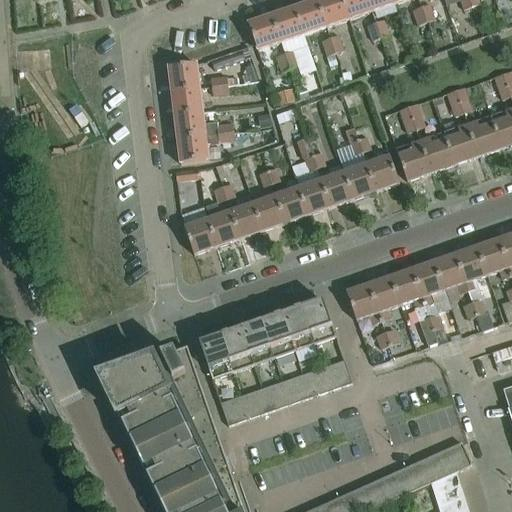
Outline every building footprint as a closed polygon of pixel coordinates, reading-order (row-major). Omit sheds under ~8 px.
[(325,31),(348,24),(339,0),(325,0),(315,3),(325,31)] [(339,0),(348,24),(372,16),(366,0),(339,0)] [(366,0),(372,16),(394,8),(391,0),(366,0)] [(458,0),(463,12),(472,9),(468,0),(458,0)] [(468,0),(472,9),(480,7),(477,0),(468,0)] [(303,39),(325,31),(315,3),(293,11),(303,39)] [(420,10),(425,25),(435,22),(430,7),(420,10)] [(417,28),(425,25),(420,10),(413,13),(417,28)] [(280,47),(303,39),(293,11),(270,19),(280,47)] [(258,54),(280,47),(270,19),(248,26),(258,54)] [(375,26),(381,41),(389,38),(384,23),(375,26)] [(372,44),(381,41),(375,26),(367,28),(372,44)] [(329,40),(335,57),(343,55),(339,38),(329,40)] [(326,59),(335,57),(329,40),(323,42),(326,59)] [(242,54),(213,64),(216,73),(245,63),(242,54)] [(284,57),(289,71),(298,68),(293,54),(284,57)] [(281,74),(289,71),(284,57),(275,61),(281,74)] [(172,96),(200,92),(197,67),(168,70),(172,96)] [(511,76),(511,74),(503,77),(510,98),(511,97),(511,76)] [(503,77),(494,80),(502,101),(510,98),(503,77)] [(211,91),(227,88),(226,79),(210,80),(211,91)] [(305,81),(292,86),(296,98),(309,93),(305,81)] [(227,88),(211,91),(212,99),(228,98),(227,88)] [(457,93),(465,115),(473,113),(465,90),(457,93)] [(175,121),(203,118),(200,92),(172,96),(175,121)] [(454,119),(465,115),(457,93),(446,97),(453,118),(454,119)] [(418,132),(426,129),(418,107),(410,109),(418,132)] [(415,133),(418,132),(410,109),(399,113),(407,135),(415,133)] [(503,151),(511,147),(511,113),(492,120),(503,151)] [(260,131),(271,129),(269,116),(258,118),(260,131)] [(177,143),(234,137),(233,126),(217,128),(216,125),(204,126),(203,118),(175,121),(177,143)] [(480,159),(503,151),(492,120),(469,128),(480,159)] [(469,128),(446,136),(456,167),(480,159),(469,128)] [(358,142),(354,131),(346,134),(349,145),(350,145),(358,142)] [(446,136),(422,144),(432,175),(456,167),(446,136)] [(234,137),(177,143),(180,167),(208,163),(207,148),(235,145),(234,137)] [(358,142),(363,156),(371,153),(366,140),(358,142)] [(353,159),(363,156),(358,142),(348,146),(353,159)] [(422,144),(396,153),(400,165),(407,184),(432,175),(422,144)] [(313,158),(318,172),(327,169),(322,155),(313,158)] [(308,175),(318,172),(313,158),(303,162),(308,175)] [(367,166),(377,194),(399,187),(390,158),(367,166)] [(354,202),(377,194),(367,166),(345,174),(354,202)] [(275,171),(267,174),(272,187),(280,184),(275,171)] [(195,173),(175,175),(176,184),(176,185),(200,182),(199,173),(195,173)] [(264,190),(271,187),(267,174),(259,177),(264,190)] [(331,210),(354,202),(345,174),(321,182),(331,210)] [(308,218),(331,210),(321,182),(298,190),(308,218)] [(221,190),(226,203),(235,200),(230,187),(221,190)] [(218,206),(226,203),(221,190),(213,193),(218,206)] [(285,226),(308,218),(298,190),(275,198),(285,226)] [(262,234),(285,226),(275,198),(252,206),(262,234)] [(239,242),(262,234),(252,206),(229,214),(239,242)] [(217,250),(239,242),(229,214),(207,222),(217,250)] [(194,258),(217,250),(207,222),(184,230),(194,258)] [(511,238),(499,243),(511,280),(511,279),(511,238)] [(499,243),(477,251),(487,278),(487,280),(499,277),(501,283),(511,280),(499,243)] [(477,284),(487,280),(477,251),(456,258),(469,294),(473,306),(477,318),(483,334),(494,330),(487,310),(485,311),(482,303),(483,302),(477,284)] [(456,258),(434,265),(444,295),(447,294),(451,305),(462,301),(460,297),(468,295),(469,294),(456,258)] [(432,299),(444,295),(434,265),(412,273),(424,308),(433,305),(434,305),(432,299)] [(415,311),(424,308),(412,273),(390,281),(400,311),(413,306),(415,311)] [(389,315),(400,311),(390,281),(368,288),(381,325),(391,321),(389,315)] [(372,328),(381,325),(368,288),(346,296),(357,326),(370,321),(372,328)] [(511,324),(511,291),(505,294),(509,304),(501,307),(508,326),(511,324)] [(302,311),(315,347),(336,340),(324,304),(302,311)] [(424,308),(437,346),(438,348),(448,344),(439,318),(438,318),(433,305),(424,308)] [(467,322),(477,318),(473,306),(463,309),(467,322)] [(428,349),(437,346),(424,308),(415,311),(414,312),(418,325),(420,325),(428,349)] [(498,329),(504,327),(498,309),(493,311),(494,319),(498,329)] [(295,354),(315,347),(302,311),(282,318),(295,354)] [(274,361),(295,354),(282,318),(262,325),(274,361)] [(473,337),(483,334),(477,318),(467,322),(473,337)] [(254,368),(274,361),(262,325),(241,332),(254,368)] [(233,375),(254,368),(241,332),(221,339),(233,375)] [(385,336),(389,349),(400,346),(395,332),(385,336)] [(394,361),(389,349),(385,336),(376,339),(380,352),(368,357),(372,369),(394,361)] [(212,383),(233,375),(221,339),(200,346),(212,383)] [(243,511),(187,351),(162,359),(161,360),(154,363),(153,362),(100,381),(139,462),(163,511),(243,511)] [(323,371),(331,393),(352,386),(344,363),(323,371)] [(311,401),(331,393),(323,371),(303,378),(311,401)] [(290,408),(311,401),(303,378),(282,385),(290,408)] [(270,415),(290,408),(282,385),(262,392),(270,415)] [(511,390),(503,393),(511,420),(511,390)] [(249,422),(270,415),(262,392),(241,399),(249,422)] [(228,429),(249,422),(241,399),(220,406),(228,429)] [(451,451),(460,473),(472,468),(462,446),(451,451)] [(449,478),(460,473),(451,451),(439,456),(449,478)] [(438,483),(449,478),(439,456),(428,461),(438,483)] [(427,488),(438,483),(428,461),(417,466),(427,488)] [(415,493),(427,488),(417,466),(406,471),(415,493)] [(404,498),(415,493),(406,471),(394,476),(404,498)] [(435,499),(460,487),(457,475),(431,486),(435,499)] [(393,503),(404,498),(394,476),(383,481),(393,503)] [(382,508),(393,503),(383,481),(372,486),(382,508)] [(369,511),(372,511),(382,508),(372,486),(361,491),(369,511)] [(438,510),(464,499),(460,487),(435,499),(438,510)] [(356,511),(369,511),(361,491),(349,496),(356,511)] [(342,511),(356,511),(349,496),(338,501),(342,511)] [(464,511),(468,510),(464,499),(438,510),(438,511),(464,511)] [(329,511),(342,511),(338,501),(327,506),(329,511)]
